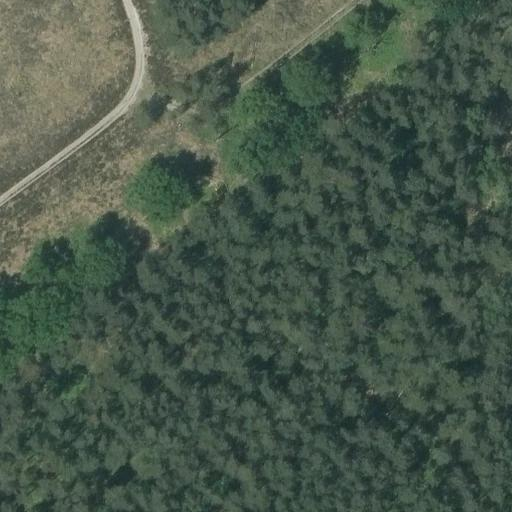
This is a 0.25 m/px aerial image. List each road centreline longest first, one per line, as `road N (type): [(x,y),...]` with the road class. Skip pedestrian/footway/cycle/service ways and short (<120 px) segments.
road 1 (track): [(0,201),(135,92),(140,44),(126,0)]
road 2 (track): [(135,92),(172,108),(221,102),(354,0)]
